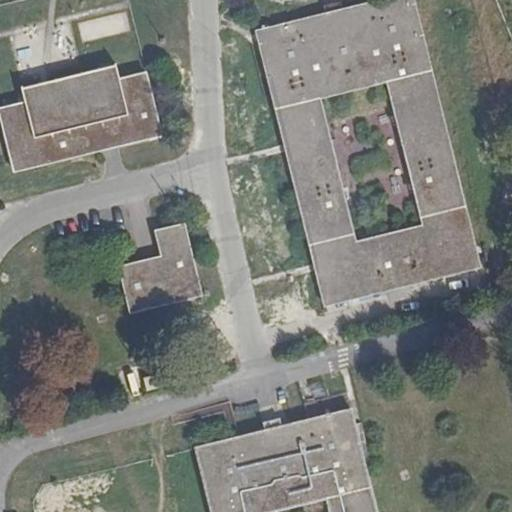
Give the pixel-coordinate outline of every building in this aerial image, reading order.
[(475,289),(409,15),(365,25),(368,35),(300,50),(299,40),(252,52),(319,325),(381,310),(379,302),(412,295),(415,303),(475,289)] [(365,25),(299,40),(300,50),(368,35),(365,25)] [(0,119),(0,163),(11,189),(94,169),(92,161),(109,157),(111,165),(156,154),(141,92),(115,98),(111,84),(14,106),(16,119),(0,119)] [(94,169),(111,165),(109,157),(92,161),(94,169)] [(133,293),(130,283),(110,288),(121,332),(193,313),(177,244),(149,251),(154,276),(157,288),(133,293)] [(154,276),(130,283),(133,293),(157,288),(154,276)] [(361,511),(341,429),(299,439),(301,448),(231,466),(228,457),(184,467),(194,511),(361,511)] [(299,439),(228,457),(231,466),(301,448),(299,439)]
